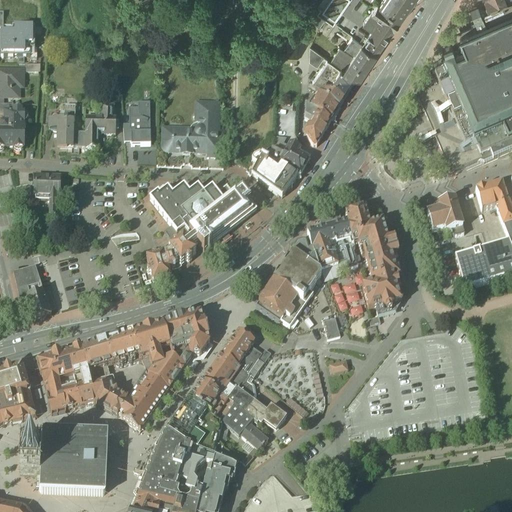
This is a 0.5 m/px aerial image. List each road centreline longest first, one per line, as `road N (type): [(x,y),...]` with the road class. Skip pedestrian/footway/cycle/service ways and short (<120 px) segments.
road 1 (residential): [(389,206),(415,259),(411,309),(334,411),(254,478),(231,511)]
road 2 (residential): [(0,160),(224,175),(293,220)]
road 3 (tertiary): [(23,347),(194,296),(246,265),(293,220)]
road 4 (tertiary): [(340,162),(441,0)]
road 5 (residential): [(308,0),(300,133),(329,177)]
road 6 (residential): [(389,206),(511,164)]
